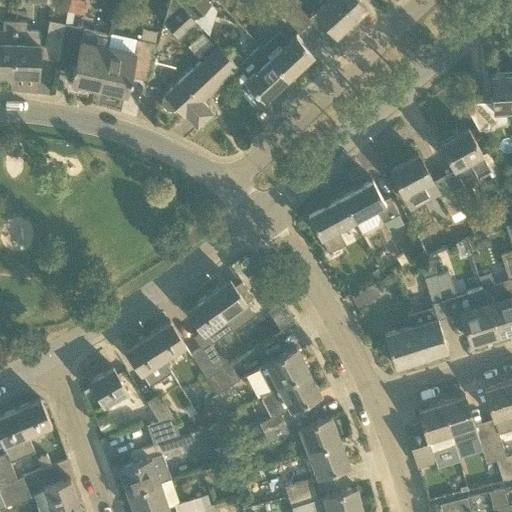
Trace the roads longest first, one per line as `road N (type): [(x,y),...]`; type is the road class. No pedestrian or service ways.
road 1 (residential): [(266,220),(510,0)]
road 2 (residential): [(228,186),(425,0)]
road 3 (residential): [(53,362),(266,220)]
road 4 (residential): [(228,186),(130,140),(0,113)]
road 5 (residential): [(372,400),(324,301),(266,220)]
road 6 (residential): [(101,511),(53,362)]
road 7 (residential): [(372,400),(511,358)]
